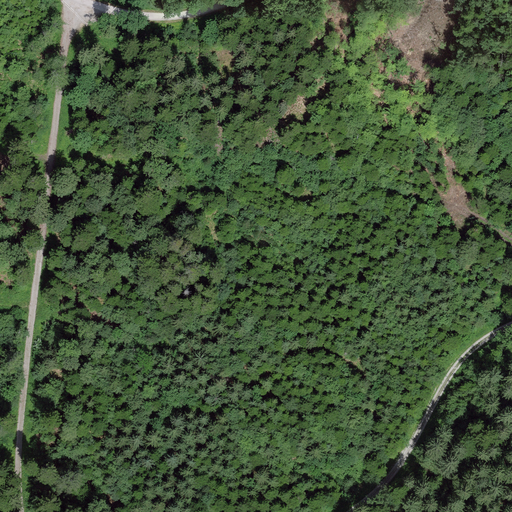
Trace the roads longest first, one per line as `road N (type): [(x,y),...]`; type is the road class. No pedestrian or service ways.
road 1 (track): [(79,0),(65,43),(24,376),(22,511)]
road 2 (track): [(351,511),(395,472),(464,356),(511,325)]
road 3 (track): [(82,0),(148,16),(237,0)]
